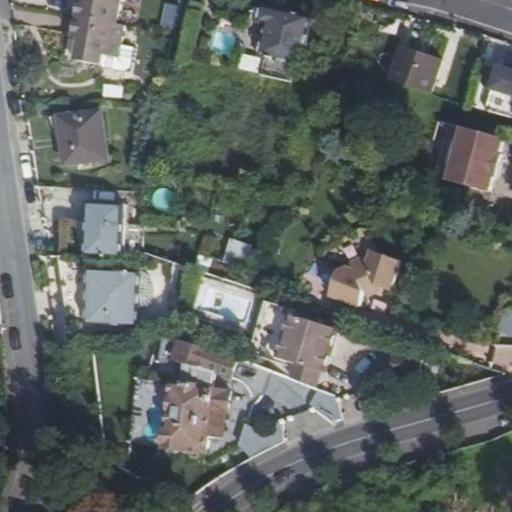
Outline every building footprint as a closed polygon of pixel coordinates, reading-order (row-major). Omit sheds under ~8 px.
[(77,62),(103,66),(104,58),(118,61),(125,28),(119,27),(123,0),(80,0),(77,19),(74,36),(82,38),(77,62)] [(265,77),(297,84),(300,66),(306,68),(314,34),(308,32),(311,15),(265,5),(261,23),(269,24),(262,58),(269,59),(265,77)] [(308,32),(314,34),(318,16),(311,15),(308,32)] [(417,49),(414,60),(456,70),(459,60),(417,49)] [(511,59),(506,56),(490,101),(511,108),(511,59)] [(104,58),(103,66),(102,69),(116,72),(118,61),(104,58)] [(456,70),(414,60),(407,83),(449,95),(456,70)] [(102,114),(62,119),(68,164),(108,160),(102,114)] [(504,147),(508,132),(458,122),(447,175),(497,186),(500,171),(496,170),(501,146),(504,147)] [(504,147),(501,146),(496,170),(500,171),(502,171),(507,148),(504,147)] [(87,259),(124,260),(126,225),(127,206),(90,203),(87,259)] [(249,266),(253,244),(229,240),(225,261),(249,266)] [(377,296),(386,292),(388,291),(404,296),(413,267),(384,257),(381,266),(375,265),(365,270),(363,275),(356,273),(350,276),(343,301),(372,311),(377,296)] [(91,327),(117,329),(117,321),(141,322),(141,312),(142,274),(92,272),(91,327)] [(142,274),(141,312),(148,310),(154,301),(155,286),(151,278),(142,274)] [(386,292),(377,296),(379,301),(390,296),(388,291),(386,292)] [(511,310),(502,330),(511,334),(511,310)] [(332,358),(340,330),(329,326),(290,313),(274,359),(296,366),(322,374),(327,356),(332,358)] [(340,330),(343,319),(332,315),(329,326),(340,330)] [(117,321),(117,329),(141,329),(141,322),(117,321)] [(237,360),(211,351),(210,354),(181,345),(175,361),(188,365),(188,366),(184,386),(176,385),(171,431),(168,431),(166,449),(171,450),(174,455),(180,456),(183,451),(206,454),(209,436),(224,438),(226,414),(229,413),(231,393),(214,391),(214,388),(206,387),(208,371),(229,379),(237,360)] [(425,357),(394,355),(393,376),(424,377),(425,357)] [(327,375),(332,358),(327,356),(322,374),(327,375)] [(296,366),(292,381),(316,390),(318,387),(322,374),(296,366)] [(339,416),(340,393),(315,392),(314,415),(339,416)]
